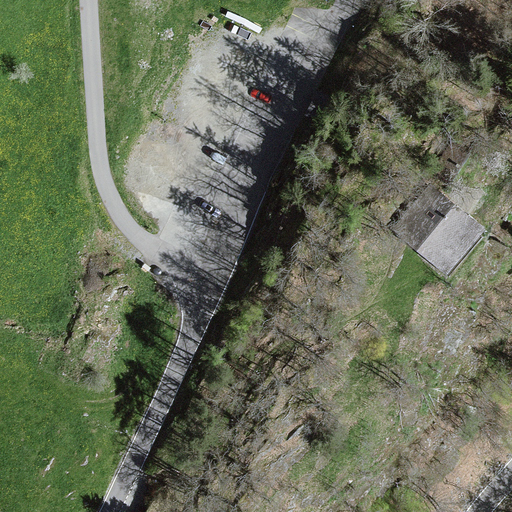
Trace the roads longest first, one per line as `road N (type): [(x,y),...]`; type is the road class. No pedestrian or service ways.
road 1 (residential): [(203,308),(174,264),(122,216),(105,178),(89,0)]
road 2 (residential): [(203,308),(344,3)]
road 3 (residential): [(108,511),(203,308)]
